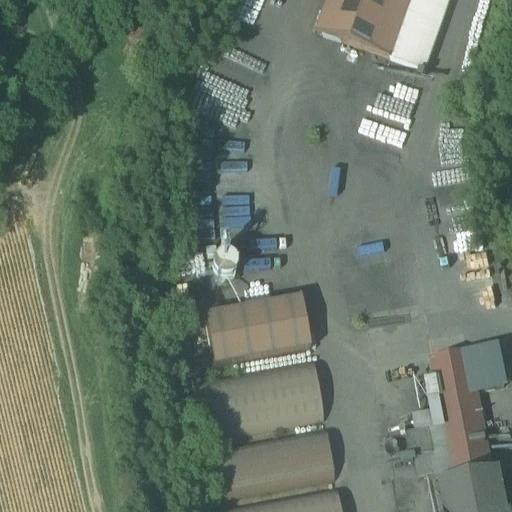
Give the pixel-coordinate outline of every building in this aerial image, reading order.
[(329,0),(317,37),(390,63),(411,0),(329,0)] [(450,0),(411,0),(390,63),(425,75),(450,0)] [(300,302),(203,320),(213,371),(309,353),(300,302)] [(439,485),(440,485),(491,475),(468,356),(431,362),(445,430),(406,437),(411,461),(430,457),(435,484),(439,484),(439,485)] [(185,388),(197,448),(323,425),(312,365),(185,388)] [(202,455),(211,507),(334,485),(324,433),(202,455)] [(507,511),(500,473),(491,475),(440,485),(441,493),(445,511),(507,511)] [(228,511),(338,511),(335,492),(228,511)]
